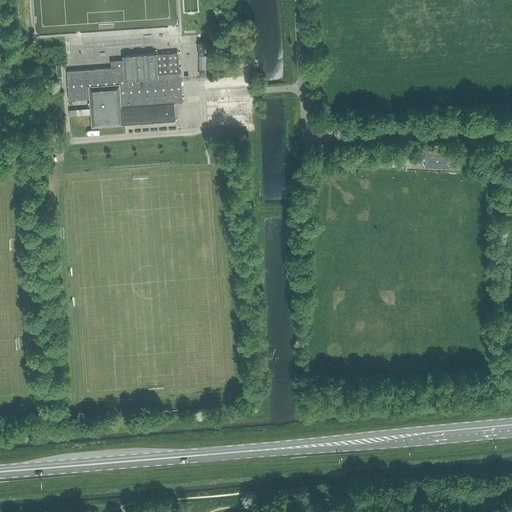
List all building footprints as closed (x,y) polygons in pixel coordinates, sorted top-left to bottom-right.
[(153,34),(154,41),(176,38),(176,43),(189,42),(188,35),(194,34),(193,28),(153,34)] [(183,102),(181,73),(158,74),(156,53),(123,56),(123,60),(111,61),(111,68),(67,71),(69,100),(90,99),(92,127),(124,125),(176,121),(174,103),(183,102)] [(200,68),(208,68),(209,55),(201,55),(200,68)] [(456,164),(462,165),(463,153),(456,152),(457,150),(426,149),(426,154),(425,161),(425,167),(449,168),(449,166),(456,166),(456,164)] [(496,174),(489,174),(490,188),(497,188),(496,174)]
